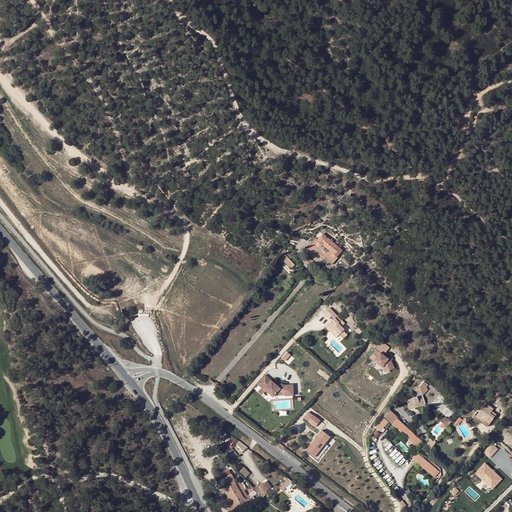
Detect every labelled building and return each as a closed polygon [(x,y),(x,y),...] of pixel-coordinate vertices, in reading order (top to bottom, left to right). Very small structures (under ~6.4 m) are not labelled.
[(342,251),(323,234),(318,240),(316,239),(307,249),(314,255),(317,252),(331,265),(338,257),(337,256),(342,251)] [(294,265),(285,255),(284,255),(283,254),(281,256),(282,258),(281,259),(290,269),(294,265)] [(341,320),(329,308),(323,314),(330,321),(325,327),(329,331),(332,328),(338,335),(342,339),(347,334),(343,331),(344,330),(341,327),(338,324),(341,320)] [(332,328),(329,331),(335,338),(338,335),(332,328)] [(387,358),(376,349),(369,357),(382,368),(384,372),(395,368),(393,362),(391,360),(393,358),(390,356),(387,358)] [(290,364),(295,357),(289,352),(283,359),(290,364)] [(265,375),(257,383),(262,387),(266,391),(270,395),(275,394),(278,391),(284,390),(284,394),(284,396),(293,395),(293,384),(284,385),(284,386),(278,386),(276,384),(265,375)] [(414,404),(415,407),(425,404),(422,395),(428,389),(426,386),(427,384),(424,381),(420,385),(420,387),(414,389),(416,397),(408,400),(408,407),(414,404)] [(487,421),(489,423),(494,416),(490,413),(493,409),(485,403),(476,416),(483,421),(486,423),(487,421)] [(388,410),(383,416),(388,421),(394,415),(388,410)] [(310,411),(305,418),(318,427),(323,420),(310,411)] [(391,424),(391,423),(396,418),(396,417),(394,415),(388,421),(391,424)] [(383,417),(381,419),(375,427),(380,431),(388,422),(383,417)] [(442,418),(440,420),(449,427),(452,423),(446,417),(444,420),(442,418)] [(391,423),(416,447),(419,443),(421,441),(396,418),(391,423)] [(332,436),(322,429),(306,450),(318,460),(328,446),(326,444),(332,436)] [(428,441),(425,445),(431,450),(438,442),(435,440),(434,441),(432,440),(429,439),(428,441)] [(239,441),(236,444),(243,452),(247,448),(239,441)] [(484,452),(491,458),(499,448),(493,443),(484,452)] [(487,462),(477,474),(495,490),(505,478),(487,462)] [(243,467),(238,471),(240,472),(244,477),(249,473),(243,467)] [(247,495),(239,481),(236,483),(231,475),(224,478),(227,484),(222,487),(227,496),(223,498),(230,511),(240,511),(253,505),(252,505),(250,501),(254,498),(253,496),(249,498),(247,495)] [(296,485),(288,479),(282,485),(285,488),(288,485),(293,488),(296,485)] [(266,481),(260,486),(264,492),(271,488),(266,481)] [(257,489),(255,491),(258,495),(260,493),(261,495),(264,492),(260,486),(258,485),(255,487),(257,489)]
